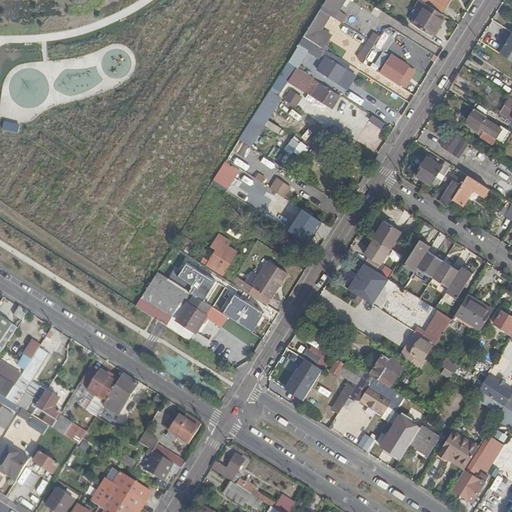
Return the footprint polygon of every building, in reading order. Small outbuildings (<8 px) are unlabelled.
[(326,0),(320,10),(330,16),(333,18),(344,0),(326,0)] [(441,13),(422,1),(420,0),(419,0),(414,7),(419,10),(411,23),(432,36),(445,16),(441,13)] [(422,0),(422,1),(441,13),(449,0),(422,0)] [(321,30),(330,16),(320,10),(304,36),(320,47),(323,49),(331,36),(321,30)] [(375,44),(380,37),(375,34),(370,41),(375,44)] [(511,35),(500,54),(511,61),(511,35)] [(316,52),(320,47),(304,36),(300,42),(316,52)] [(375,44),(370,41),(366,48),(371,51),(375,44)] [(309,52),(299,45),(288,61),(297,67),(321,82),(323,78),(311,70),(302,64),(304,60),(309,52)] [(398,83),(409,67),(391,55),(380,72),(398,83)] [(339,83),(347,70),(326,57),(318,69),(339,83)] [(302,64),(311,70),(313,65),(304,60),(302,64)] [(297,67),(288,61),(272,87),(281,93),(288,82),(330,109),(339,96),(296,69),(297,67)] [(350,90),(364,100),(368,94),(354,84),(350,90)] [(511,119),(511,99),(503,114),(511,119)] [(486,116),(473,108),(464,123),(477,131),(479,127),(484,131),(482,134),(480,137),(486,140),(490,134),(494,136),(499,128),(485,118),(486,116)] [(369,119),(382,127),(385,122),(372,114),(369,119)] [(490,134),(486,140),(492,144),(495,138),(503,143),(507,135),(510,131),(486,116),(485,118),(499,128),(494,136),(490,134)] [(20,133),(22,124),(6,120),(4,129),(20,133)] [(472,142),(452,130),(442,146),(453,154),(454,151),(460,154),(467,143),(470,145),(472,142)] [(286,149),(303,159),(311,146),(294,136),(286,149)] [(474,145),(466,154),(481,168),(489,158),(474,145)] [(285,149),(282,152),(277,149),(274,152),(279,156),(277,160),(293,172),(301,161),(285,149)] [(438,188),(451,165),(446,161),(443,166),(428,157),(417,174),(438,188)] [(240,169),(226,161),(213,182),(226,190),(231,183),(235,185),(239,180),(234,178),(240,169)] [(468,176),(457,168),(447,184),(450,186),(440,202),(448,208),(454,198),(468,176)] [(258,174),(255,179),(262,184),(265,179),(258,174)] [(482,175),(480,179),(491,187),(494,184),(482,175)] [(485,196),(490,189),(468,176),(454,198),(464,205),(474,189),(485,196)] [(271,189),(284,197),(291,187),(283,182),(282,184),(277,180),(271,189)] [(234,191),(232,194),(242,200),(244,196),(239,192),(238,194),(234,191)] [(511,203),(506,200),(499,211),(505,214),(511,203)] [(375,236),(394,248),(404,234),(384,222),(375,236)] [(310,236),(299,229),(295,235),(314,247),(317,242),(309,237),(310,236)] [(394,248),(375,236),(374,239),(375,239),(365,255),(369,257),(364,264),(378,273),(393,251),(394,248)] [(406,266),(416,273),(418,269),(450,288),(447,293),(458,300),(474,275),(463,268),(460,272),(429,252),(432,247),(422,241),(406,266)] [(212,256),(226,265),(230,258),(229,257),(231,253),(215,242),(212,247),(215,250),(212,256)] [(230,258),(226,265),(228,266),(235,255),(231,253),(229,257),(230,258)] [(226,265),(212,256),(206,266),(220,275),(222,276),(228,266),(226,265)] [(252,287),(248,293),(265,304),(267,305),(287,273),(268,261),(259,276),(252,287)] [(393,273),(387,269),(383,275),(389,278),(393,273)] [(206,316),(212,307),(201,300),(188,292),(157,272),(141,297),(196,332),(202,321),(206,316)] [(259,276),(251,272),(244,282),(252,287),(259,276)] [(248,293),(245,291),(237,304),(258,316),(265,304),(248,293)] [(493,313),(467,296),(453,320),(478,336),(493,313)] [(191,340),(196,332),(141,297),(138,301),(135,305),(191,340)] [(327,310),(349,325),(354,318),(331,303),(327,310)] [(23,321),(29,312),(20,306),(14,315),(23,321)] [(393,326),(397,320),(381,310),(377,316),(393,326)] [(511,317),(502,311),(494,323),(510,333),(511,329),(511,317)] [(440,312),(424,337),(437,345),(452,320),(440,312)] [(0,318),(0,343),(13,325),(1,317),(0,318)] [(406,361),(421,339),(414,334),(400,357),(406,361)] [(432,346),(421,339),(406,361),(420,371),(425,363),(423,361),(432,346)] [(319,341),(307,360),(322,370),(334,351),(319,341)] [(23,374),(38,351),(31,347),(16,370),(23,374)] [(40,348),(38,351),(23,374),(22,376),(17,384),(7,399),(22,409),(32,415),(34,416),(38,409),(47,415),(43,421),(51,426),(52,427),(60,416),(62,412),(56,409),(62,400),(33,382),(50,355),(40,348)] [(346,365),(349,361),(340,355),(337,359),(346,365)] [(383,355),(375,368),(382,372),(380,375),(393,383),(404,365),(392,357),(390,359),(383,355)] [(301,398),(303,399),(322,370),(307,360),(306,359),(300,368),(299,368),(286,388),(301,398)] [(332,368),(358,384),(366,371),(349,361),(346,365),(337,359),(332,368)] [(446,359),(441,366),(454,374),(458,367),(446,359)] [(0,394),(7,399),(17,384),(22,376),(0,361),(0,394)] [(82,384),(91,389),(100,374),(92,369),(82,384)] [(102,372),(100,374),(91,389),(88,393),(106,403),(119,382),(102,372)] [(106,403),(103,407),(119,416),(139,385),(123,375),(119,382),(106,403)] [(511,392),(511,390),(488,375),(479,390),(504,406),(510,396),(511,392)] [(398,392),(376,378),(361,401),(369,406),(370,405),(377,409),(379,407),(380,406),(386,410),(390,405),(398,392)] [(64,397),(68,391),(56,382),(51,388),(64,397)] [(333,409),(340,413),(356,388),(348,383),(342,391),(344,392),(333,409)] [(500,412),(504,406),(479,390),(475,397),(500,413),(500,412)] [(106,403),(88,393),(85,399),(102,409),(103,407),(106,403)] [(7,399),(0,394),(0,402),(19,414),(22,409),(7,399)] [(404,396),(398,406),(418,419),(424,409),(404,396)] [(390,405),(386,410),(392,414),(396,409),(390,405)] [(511,411),(504,406),(500,412),(511,419),(511,411)] [(15,416),(1,407),(0,409),(0,426),(6,430),(15,416)] [(189,445),(203,422),(179,407),(171,419),(173,420),(170,425),(172,427),(171,428),(173,429),(170,434),(189,445)] [(32,415),(22,409),(19,414),(18,416),(28,422),(32,415)] [(368,426),(374,415),(364,409),(358,420),(368,426)] [(71,423),(60,416),(52,427),(64,434),(71,423)] [(48,427),(34,418),(28,426),(43,435),(48,427)] [(154,420),(146,432),(160,441),(167,429),(154,420)] [(11,431),(18,434),(21,424),(14,421),(11,431)] [(417,422),(411,431),(415,434),(421,425),(417,422)] [(409,444),(415,434),(411,431),(397,423),(387,439),(393,443),(390,447),(402,455),(409,444)] [(440,437),(421,425),(415,434),(409,444),(428,456),(440,437)] [(478,446),(482,441),(465,431),(463,432),(455,427),(453,430),(478,446)] [(467,464),(478,446),(453,430),(439,452),(447,458),(450,454),(467,464)] [(359,446),(369,451),(376,439),(366,434),(359,446)] [(35,448),(43,438),(39,435),(31,445),(35,448)] [(463,471),(451,489),(472,502),(488,477),(481,473),(476,482),(471,479),(496,440),(488,435),(465,470),(464,469),(463,471)] [(0,460),(0,471),(7,476),(10,472),(19,478),(26,467),(30,459),(9,446),(0,460)] [(158,446),(154,452),(175,464),(181,468),(185,463),(158,446)] [(46,456),(36,450),(30,459),(26,467),(50,482),(60,465),(54,461),(55,458),(48,453),(46,456)] [(154,452),(153,451),(151,456),(159,461),(156,464),(152,462),(146,470),(163,481),(175,464),(154,452)] [(464,469),(467,464),(450,454),(447,458),(439,452),(437,455),(463,471),(464,469)] [(228,468),(217,461),(212,470),(231,482),(264,502),(279,511),(290,511),(296,503),(282,495),(277,502),(237,476),(247,461),(236,454),(228,468)] [(121,462),(136,471),(139,465),(125,456),(121,462)] [(114,483),(121,473),(113,468),(106,479),(114,483)] [(16,482),(19,478),(10,472),(7,476),(16,482)] [(141,511),(153,493),(121,473),(114,483),(106,479),(92,502),(100,507),(96,511),(141,511)] [(40,491),(47,494),(52,483),(44,480),(40,491)] [(259,510),(264,502),(231,482),(224,493),(244,506),(247,502),(259,510)] [(55,511),(70,511),(77,502),(57,490),(47,507),(55,511)]
